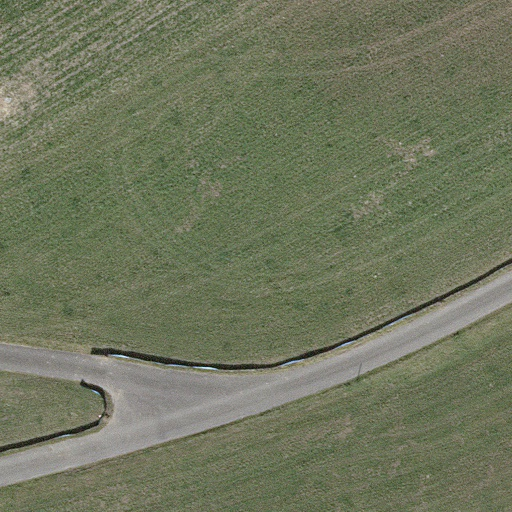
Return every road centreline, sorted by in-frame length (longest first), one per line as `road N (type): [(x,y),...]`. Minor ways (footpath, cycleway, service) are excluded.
road 1 (track): [(511,285),(404,342),(233,414),(0,472)]
road 2 (track): [(0,360),(91,372),(233,414)]
